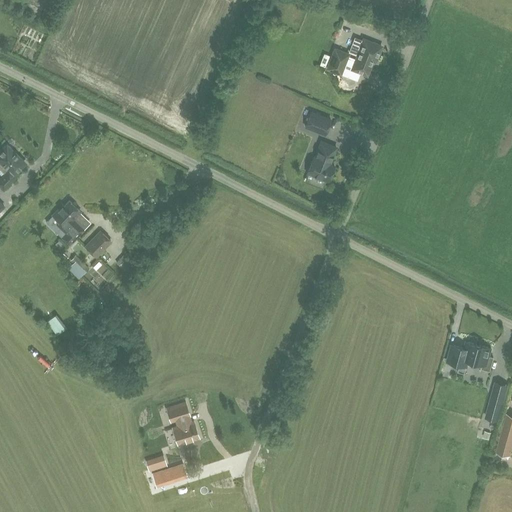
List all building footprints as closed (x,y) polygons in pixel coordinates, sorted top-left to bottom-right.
[(378,54),(381,46),(363,39),(356,59),(348,56),(349,54),(335,48),(327,68),(341,74),(345,63),(353,66),(352,69),(360,72),(361,73),(364,75),(365,74),(367,75),(373,60),(376,61),(376,59),(377,59),(379,55),(378,54)] [(325,134),(331,119),(311,111),(305,126),(325,134)] [(333,173),(334,170),(334,168),(334,166),(329,164),(336,147),(321,141),(315,158),(313,157),(307,172),(329,181),(331,174),(333,173)] [(2,150),(0,151),(0,160),(3,164),(1,165),(1,169),(5,173),(0,178),(0,185),(4,189),(15,177),(15,175),(14,174),(25,163),(12,150),(12,148),(9,146),(4,146),(2,148),(2,150)] [(76,223),(74,225),(70,222),(81,211),(69,200),(64,206),(63,204),(53,215),(55,214),(61,220),(58,224),(67,233),(63,237),(70,244),(84,230),(76,223)] [(100,231),(87,244),(85,246),(96,256),(111,241),(100,231)] [(89,267),(78,257),(73,262),(67,268),(78,278),(89,267)] [(106,291),(120,275),(102,259),(88,276),(106,291)] [(467,366),(467,364),(476,366),(477,362),(483,364),(482,368),(490,370),(493,357),(489,356),(491,348),(466,341),(464,348),(452,344),(447,361),(467,366)] [(81,355),(86,361),(92,354),(88,348),(81,355)] [(497,420),(504,395),(507,385),(495,382),(486,416),(497,420)] [(186,402),(167,408),(171,421),(176,419),(178,426),(173,428),(175,434),(176,434),(178,442),(177,442),(178,443),(199,437),(194,421),(191,422),(189,415),(190,415),(186,402)] [(510,455),(511,446),(511,415),(507,414),(496,451),(510,455)] [(154,470),(151,459),(145,461),(149,472),(154,470)] [(156,485),(176,479),(187,476),(185,469),(183,464),(153,473),(156,485)] [(209,511),(235,511),(239,511),(229,475),(202,483),(201,479),(174,488),(177,500),(151,508),(151,511),(185,511),(180,493),(190,490),(189,488),(194,487),(198,502),(206,500),(209,511)]
